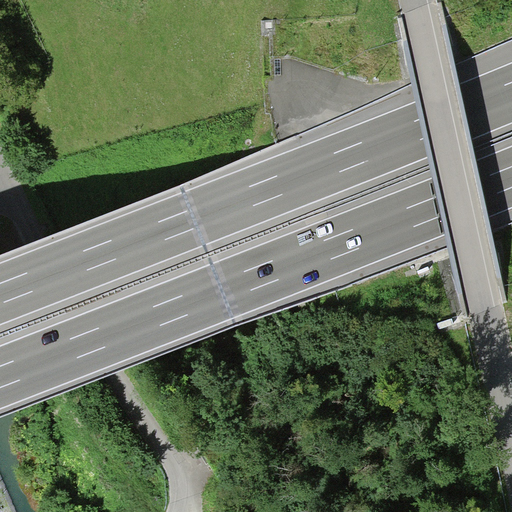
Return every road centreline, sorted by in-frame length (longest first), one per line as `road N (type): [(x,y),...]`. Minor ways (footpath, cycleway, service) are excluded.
road 1 (motorway): [(0,377),(511,176)]
road 2 (motorway): [(511,92),(0,293)]
road 3 (unclassified): [(414,0),(511,441)]
road 4 (unclassified): [(187,490),(0,162)]
